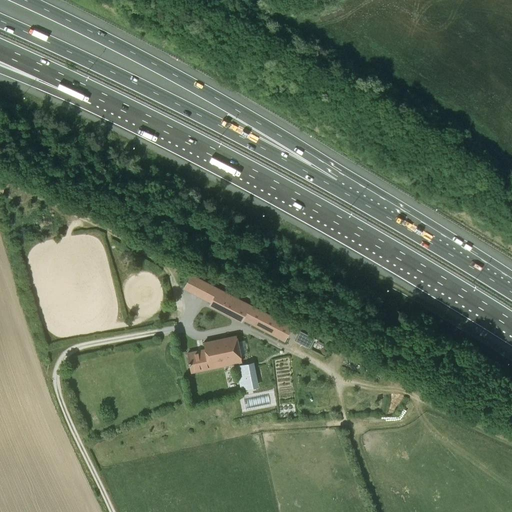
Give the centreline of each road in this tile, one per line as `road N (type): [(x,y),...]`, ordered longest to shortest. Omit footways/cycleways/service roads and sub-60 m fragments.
road 1 (motorway): [(94,95),(277,186),(511,325)]
road 2 (track): [(232,433),(391,422),(420,404),(402,390),(348,382),(251,330)]
road 3 (motorway): [(340,177),(0,20)]
road 4 (motorway): [(340,177),(197,86),(21,0)]
road 5 (motorway): [(511,283),(340,177)]
